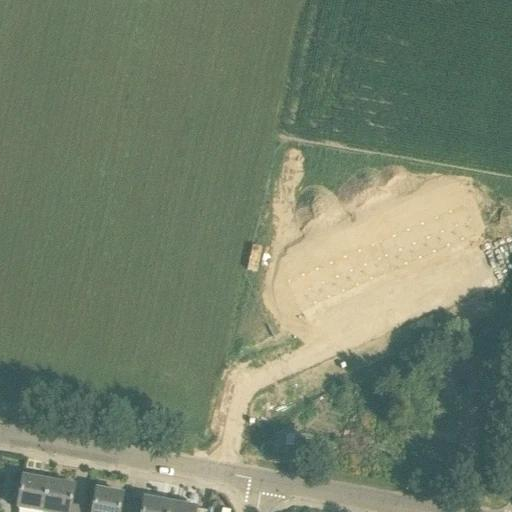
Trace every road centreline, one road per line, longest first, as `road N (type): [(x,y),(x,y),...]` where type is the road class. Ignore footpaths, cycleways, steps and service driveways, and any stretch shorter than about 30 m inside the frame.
road 1 (residential): [(222,474),(244,383),(490,271)]
road 2 (residential): [(222,474),(0,432)]
road 3 (residential): [(425,511),(262,482)]
